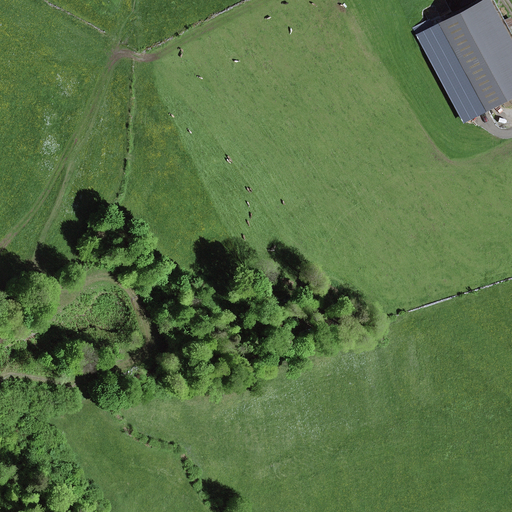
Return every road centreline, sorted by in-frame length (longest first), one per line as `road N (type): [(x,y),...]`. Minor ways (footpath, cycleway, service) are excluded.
road 1 (track): [(194,511),(73,386)]
road 2 (track): [(73,386),(144,353),(149,337),(141,313)]
